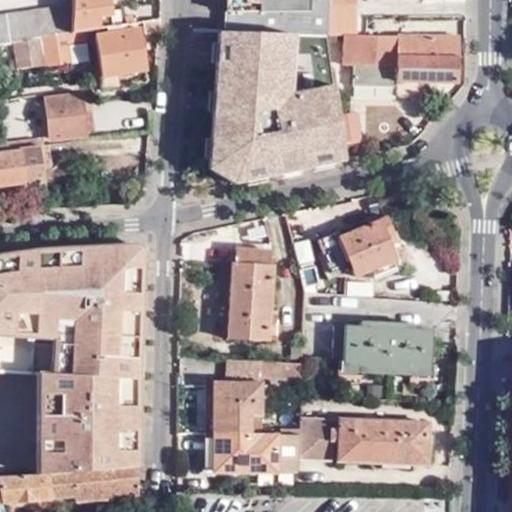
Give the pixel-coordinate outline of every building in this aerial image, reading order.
[(72,0),(73,6),(73,30),(86,28),(106,25),(112,24),(108,0),(72,0)] [(150,0),(127,3),(129,22),(144,21),(157,19),(158,0),(150,0)] [(227,0),(226,31),(326,34),(327,20),(328,3),(327,0),(227,0)] [(356,4),(328,3),(327,20),(356,21),(356,4)] [(73,6),(0,16),(0,40),(11,39),(40,34),(73,30),(73,6)] [(157,31),(157,19),(144,21),(145,32),(157,31)] [(114,30),(113,24),(112,24),(106,25),(107,31),(96,33),(101,74),(146,68),(141,27),(114,30)] [(86,28),(73,30),(40,34),(45,65),(68,62),(67,47),(87,44),(86,28)] [(234,182),(344,158),(326,34),(226,31),(219,30),(210,166),(234,182)] [(45,65),(40,34),(11,39),(17,68),(45,65)] [(396,58),(396,55),(397,37),(366,35),(343,35),(343,56),(396,58)] [(397,37),(396,55),(456,57),(456,39),(397,37)] [(456,83),(456,57),(396,55),(396,58),(395,94),(419,95),(420,82),(456,83)] [(84,131),(81,97),(81,94),(47,98),(51,137),(85,133),(84,131)] [(93,96),(81,97),(84,131),(97,129),(93,96)] [(27,139),(27,146),(45,144),(44,138),(27,139)] [(45,144),(27,146),(0,150),(0,185),(21,183),(21,187),(44,184),(42,162),(51,161),(49,143),(45,144)] [(394,258),(389,244),(385,233),(391,231),(384,214),(335,233),(348,264),(353,274),(394,258)] [(335,268),(348,264),(335,233),(334,229),(314,237),(327,271),(335,268)] [(394,242),(391,231),(385,233),(389,244),(394,242)] [(276,337),(276,316),(268,315),(270,264),(268,264),(269,242),(262,242),(261,248),(235,247),(235,261),(230,261),(226,336),(267,339),(267,337),(276,337)] [(138,427),(138,378),(139,346),(141,284),(143,244),(40,248),(0,252),(0,367),(38,370),(34,435),(138,427)] [(352,275),(353,274),(348,264),(335,268),(337,272),(352,275)] [(302,278),(306,291),(325,293),(326,280),(302,278)] [(347,282),(348,293),(373,292),(373,281),(347,282)] [(282,313),(278,360),(287,360),(302,361),(304,314),(282,313)] [(415,367),(430,367),(432,328),(415,327),(415,322),(396,322),(396,319),(378,318),(378,320),(360,320),(360,325),(334,324),(333,358),(341,358),(342,364),(356,364),(357,369),(415,371),(415,367)] [(224,358),(224,373),(259,373),(259,358),(224,358)] [(286,377),(287,360),(278,360),(260,359),(260,376),(286,377)] [(356,364),(342,364),(342,374),(357,374),(357,369),(356,364)] [(415,376),(430,376),(430,367),(415,367),(415,371),(415,376)] [(241,471),(296,472),(297,456),(298,432),(250,431),(250,412),(261,412),(262,380),(259,378),(243,378),(243,381),(214,381),(213,427),(212,466),(226,467),(241,467),(241,471)] [(204,427),(213,427),(214,381),(205,380),(204,427)] [(292,411),(278,410),(277,425),(292,426),(292,411)] [(299,415),(298,432),(297,456),(428,460),(429,421),(299,415)] [(33,454),(138,446),(138,427),(34,435),(33,454)] [(32,472),(33,472),(73,469),(138,464),(138,454),(138,446),(33,454),(32,467),(32,472)] [(138,494),(138,464),(73,469),(75,492),(73,493),(73,499),(138,494)] [(33,472),(32,472),(0,474),(0,487),(4,498),(73,493),(75,492),(73,469),(33,472)]
